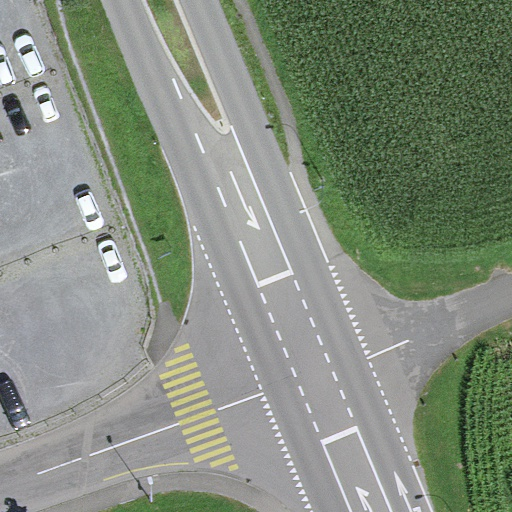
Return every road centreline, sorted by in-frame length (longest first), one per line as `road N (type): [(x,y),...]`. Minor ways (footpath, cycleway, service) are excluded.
road 1 (primary): [(312,378),(161,0)]
road 2 (residential): [(312,378),(0,488)]
road 3 (residential): [(511,292),(312,378)]
road 4 (primary): [(369,511),(312,378)]
